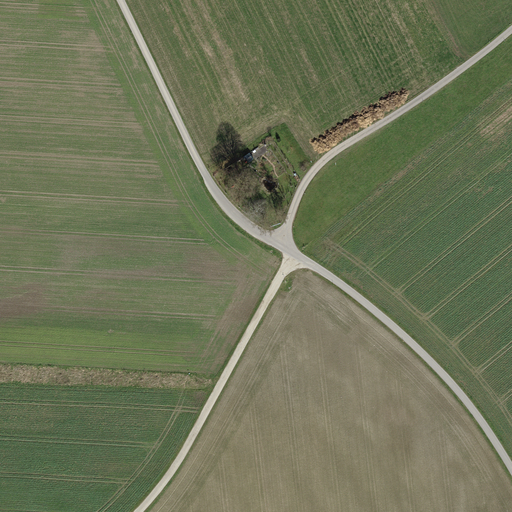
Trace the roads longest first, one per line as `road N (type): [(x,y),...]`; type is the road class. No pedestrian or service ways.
road 1 (unclassified): [(511,24),(417,98),(325,152),(294,195),(286,228),(291,253)]
road 2 (unclassified): [(120,0),(218,195),(243,224),(291,253)]
road 3 (unclassified): [(291,253),(390,323),(441,372),(511,469)]
road 4 (track): [(291,253),(170,469),(136,511)]
